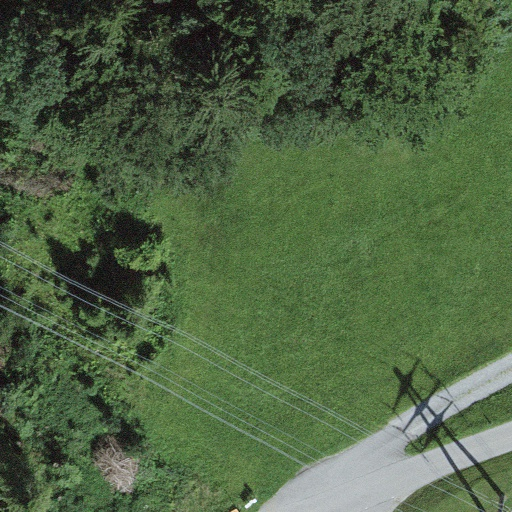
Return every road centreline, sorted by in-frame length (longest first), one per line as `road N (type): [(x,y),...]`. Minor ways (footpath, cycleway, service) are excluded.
road 1 (unclassified): [(511,373),(426,417),(345,477),(341,504)]
road 2 (residential): [(511,442),(341,504)]
